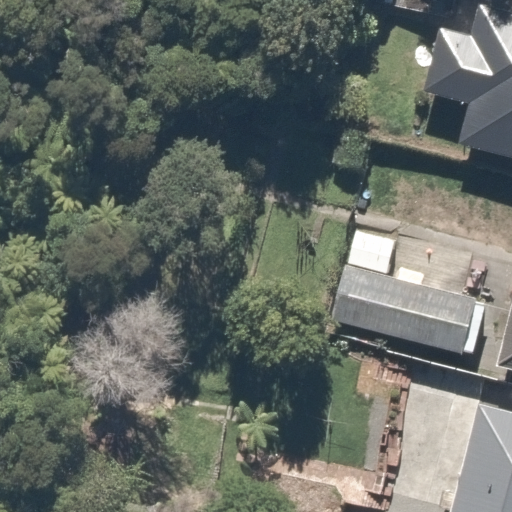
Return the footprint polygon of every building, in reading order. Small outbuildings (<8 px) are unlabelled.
[(371,0),(371,1),(458,18),(461,0),(371,0)] [(431,67),(400,60),(383,127),(427,138),(417,180),(511,203),(511,54),(439,37),(431,67)] [(511,233),(502,231),(464,388),(511,399),(511,233)] [(288,304),(276,364),(426,392),(437,333),(288,304)] [(511,511),(511,448),(440,440),(431,511),(511,511)]
